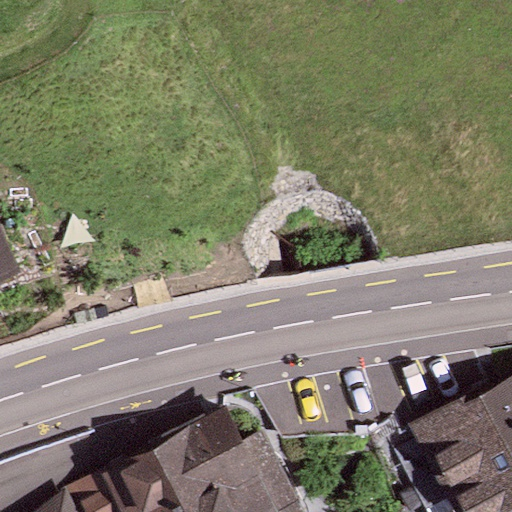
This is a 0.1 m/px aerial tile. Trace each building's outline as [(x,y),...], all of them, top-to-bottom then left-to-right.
[(0,269),(11,264),(0,241),(0,269)] [(458,415),(431,430),(476,511),(482,511),(511,495),(511,384),(482,401),(475,389),(450,402),(458,415)] [(162,439),(151,445),(185,511),(299,511),(273,462),(270,463),(255,433),(240,440),(222,407),(206,415),(204,411),(159,434),(162,439)] [(476,511),(431,430),(395,450),(429,511),(476,511)] [(185,511),(151,445),(73,486),(74,488),(86,510),(87,511),(185,511)] [(42,511),(84,511),(86,510),(74,488),(42,511)]
